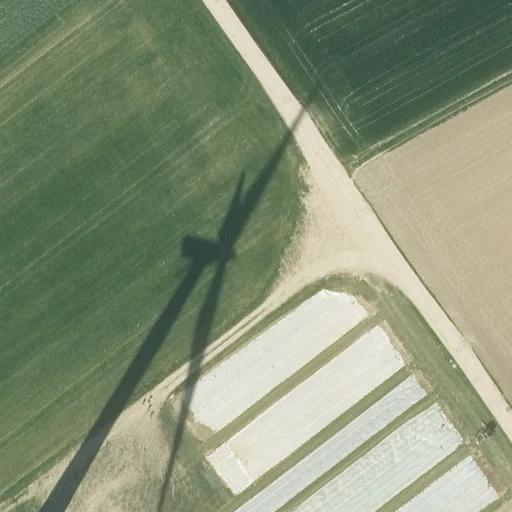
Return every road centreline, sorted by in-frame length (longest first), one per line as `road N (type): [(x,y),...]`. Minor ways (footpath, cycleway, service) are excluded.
road 1 (track): [(93,443),(371,221)]
road 2 (track): [(511,419),(338,176)]
road 3 (track): [(338,176),(219,0)]
